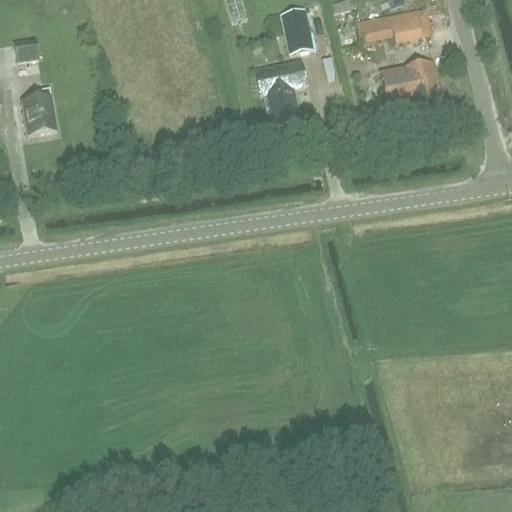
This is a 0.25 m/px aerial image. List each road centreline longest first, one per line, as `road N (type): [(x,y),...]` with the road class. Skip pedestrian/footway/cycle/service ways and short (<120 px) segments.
road 1 (tertiary): [(0,263),(505,189)]
road 2 (unclassified): [(505,189),(453,0)]
